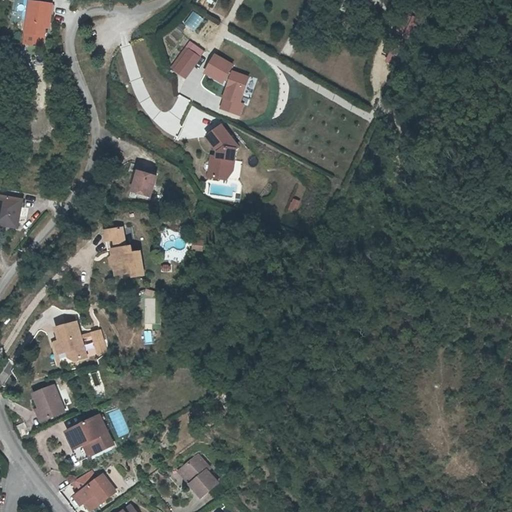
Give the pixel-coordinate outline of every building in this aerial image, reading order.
[(26,37),(43,39),(44,31),(48,31),(50,8),(29,6),(26,37)] [(43,39),(26,37),(26,48),(42,49),(43,39)] [(218,39),(213,46),(223,53),(228,46),(218,39)] [(208,52),(198,45),(183,65),(193,73),(208,52)] [(233,156),(238,157),(239,148),(245,144),(228,122),(213,134),(224,148),(223,155),(216,154),(213,173),(225,175),(226,165),(231,166),(233,156)] [(230,175),(238,157),(233,156),(231,166),(226,165),(225,175),(230,175)] [(137,189),(155,194),(161,173),(142,168),(137,189)] [(4,192),(1,220),(24,223),(27,195),(4,192)] [(297,212),(301,202),(293,198),(289,209),(297,212)] [(127,275),(144,272),(144,276),(155,274),(151,251),(144,252),(142,245),(137,246),(134,227),(115,230),(119,249),(123,248),(124,255),(121,259),(123,266),(126,268),(127,275)] [(191,251),(203,251),(203,240),(191,239),(191,251)] [(145,299),(145,324),(155,324),(156,299),(145,299)] [(58,342),(55,343),(62,366),(86,359),(76,324),(55,329),(58,342)] [(145,343),(153,342),(152,330),(144,331),(145,343)] [(29,393),(35,408),(41,418),(60,409),(49,384),(29,393)] [(41,418),(35,408),(30,410),(36,421),(41,418)] [(83,443),(89,455),(113,441),(97,413),(64,431),(69,441),(75,438),(79,445),(83,443)] [(20,436),(27,433),(24,422),(16,425),(20,436)] [(75,438),(69,441),(80,460),(89,455),(83,443),(79,445),(75,438)] [(200,478),(197,481),(207,493),(224,479),(214,467),(216,464),(204,451),(188,465),(200,478)] [(200,478),(188,465),(185,467),(197,481),(200,478)] [(91,471),(75,481),(82,491),(97,479),(91,471)] [(83,503),(86,501),(92,510),(116,491),(103,474),(97,479),(82,491),(77,495),(83,503)] [(145,511),(135,499),(118,511),(145,511)]
